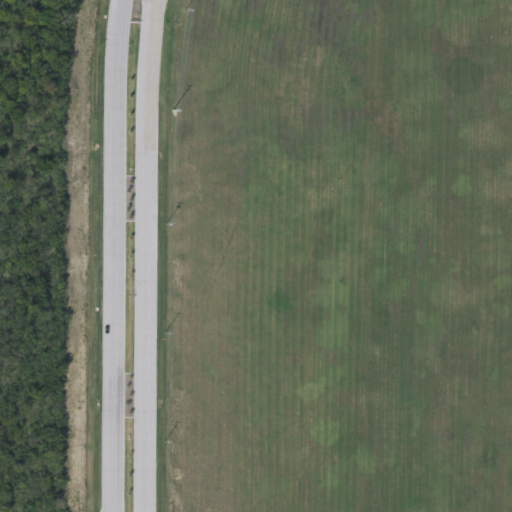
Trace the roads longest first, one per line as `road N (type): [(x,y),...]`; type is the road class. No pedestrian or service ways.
road 1 (secondary): [(144,511),(147,75),(155,0)]
road 2 (secondary): [(122,0),(112,511)]
